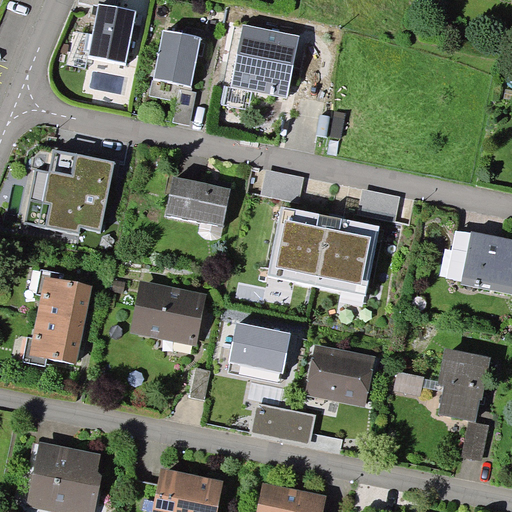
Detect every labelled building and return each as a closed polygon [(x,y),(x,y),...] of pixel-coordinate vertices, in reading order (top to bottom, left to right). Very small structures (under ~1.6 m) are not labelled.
[(119,0),(76,0),(75,6),(116,13),(119,0)] [(126,70),(135,16),(116,13),(91,10),(83,63),(126,70)] [(296,43),(237,33),(225,90),(286,102),(296,43)] [(200,44),(158,37),(148,88),(176,92),(191,94),(192,94),(200,44)] [(176,92),(171,127),(188,130),(191,94),(176,92)] [(108,168),(63,159),(54,204),(99,213),(108,168)] [(233,192),(168,180),(161,218),(199,225),(197,239),(223,244),(233,192)] [(364,294),(377,228),(282,209),(269,275),(364,294)] [(511,285),(511,245),(459,235),(448,283),(510,296),(511,285)] [(90,288),(47,279),(32,352),(75,361),(90,288)] [(207,305),(139,290),(130,332),(198,347),(207,305)] [(288,335),(238,325),(231,360),(281,371),(288,335)] [(316,347),(307,395),(364,405),(373,357),(316,347)] [(486,365),(443,355),(429,413),(473,423),(486,365)] [(209,371),(197,369),(192,396),(204,398),(209,371)] [(313,417),(258,406),(252,432),(308,443),(313,417)] [(473,423),(465,455),(484,460),(491,428),(473,423)] [(47,445),(34,508),(54,511),(101,511),(113,458),(47,445)] [(223,511),(230,485),(166,469),(155,511),(223,511)] [(320,511),(323,501),(258,489),(253,511),(320,511)]
